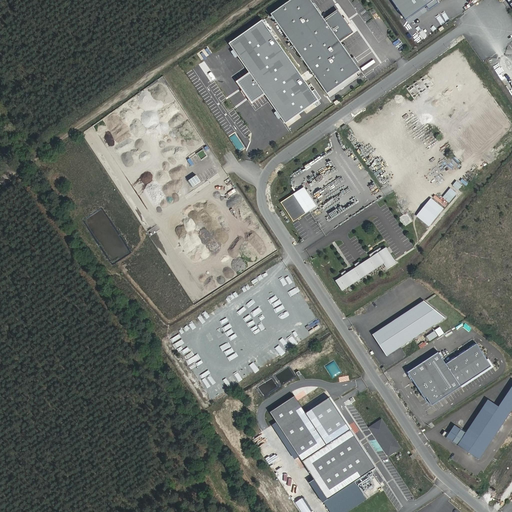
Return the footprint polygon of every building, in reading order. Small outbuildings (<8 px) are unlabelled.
[(311,0),(292,0),(271,15),(328,94),(361,71),(340,41),(352,32),(338,12),(325,20),(311,0)] [(495,76),(505,70),(502,65),(492,72),(495,76)] [(498,77),(500,82),(509,78),(507,73),(498,77)] [(511,80),(510,78),(502,84),(505,88),(511,83),(511,80)] [(193,187),(201,182),(197,175),(189,181),(193,187)] [(453,185),(458,190),(463,185),(457,180),(453,185)] [(304,187),(281,203),(294,222),(317,206),(304,187)] [(443,197),(449,202),(457,193),(451,187),(443,197)] [(416,215),(429,226),(445,208),(432,197),(416,215)] [(386,249),(337,281),(342,289),(383,262),(387,267),(395,262),(386,249)] [(424,301),(373,335),(387,356),(445,318),(424,301)] [(430,341),(438,336),(435,330),(427,336),(430,341)] [(477,344),(446,364),(461,386),(492,366),(477,344)] [(439,352),(408,372),(423,395),(425,394),(432,405),(461,386),(446,364),(439,352)] [(489,400),(459,445),(479,459),(511,409),(511,387),(499,407),(489,400)] [(295,396),(271,412),(329,499),(376,467),(351,430),(328,445),(295,396)] [(382,419),(370,427),(389,456),(401,448),(382,419)]
